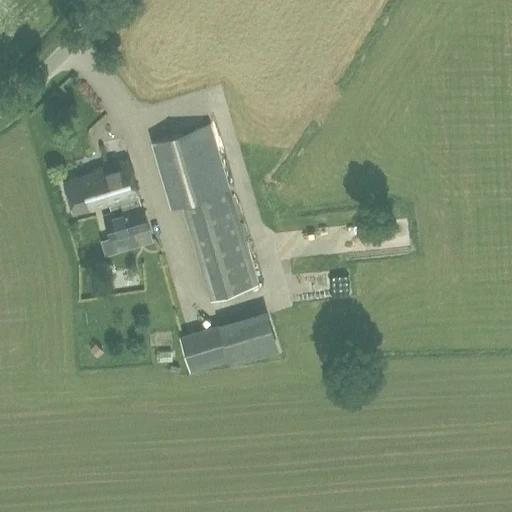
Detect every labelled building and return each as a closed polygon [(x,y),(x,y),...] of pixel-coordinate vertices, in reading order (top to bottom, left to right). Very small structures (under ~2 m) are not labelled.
[(211,121),(151,139),(171,205),(230,188),(211,121)] [(64,180),(74,212),(108,202),(111,212),(141,203),(128,158),(92,168),(93,171),(64,180)] [(230,188),(182,202),(210,297),(258,282),(230,188)] [(109,236),(110,238),(149,227),(142,203),(141,203),(111,212),(103,214),(109,236)] [(110,238),(109,236),(101,238),(105,252),(153,238),(149,227),(110,238)] [(265,307),(219,322),(230,358),(231,362),(278,347),(265,307)] [(219,322),(179,334),(190,370),(230,358),(219,322)]
